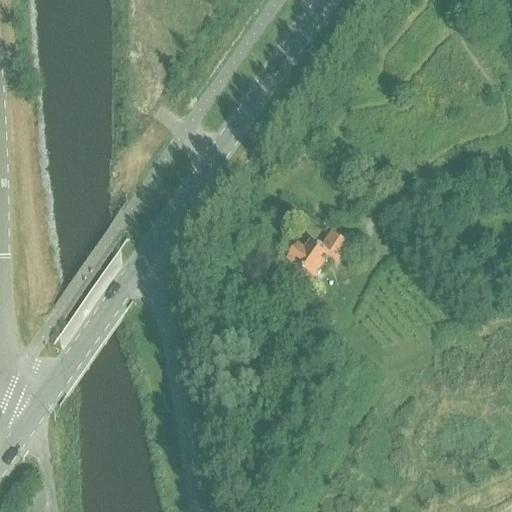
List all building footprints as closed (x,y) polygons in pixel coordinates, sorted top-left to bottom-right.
[(278,235),(270,250),(280,256),(289,242),(278,235)] [(335,270),(349,249),(331,237),(321,252),(310,245),(304,253),(297,248),(286,265),(312,283),(326,264),(335,270)] [(452,242),(438,255),(472,293),(486,280),(452,242)] [(266,246),(258,253),(270,266),(277,259),(266,246)] [(305,324),(301,333),(314,339),(317,330),(305,324)]
